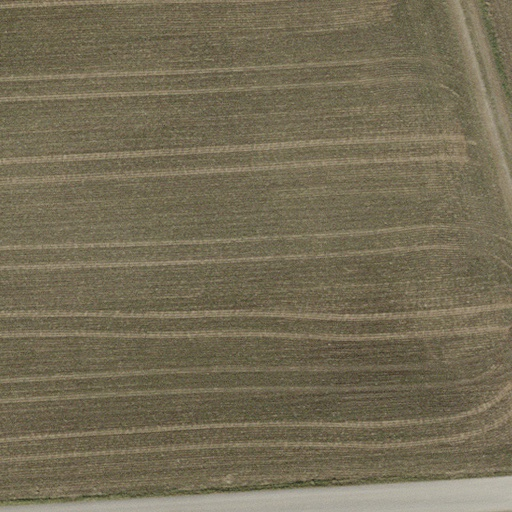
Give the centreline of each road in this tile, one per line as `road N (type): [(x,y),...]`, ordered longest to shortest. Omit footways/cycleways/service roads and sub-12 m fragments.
road 1 (unclassified): [(511,493),(207,511)]
road 2 (track): [(511,161),(464,0)]
